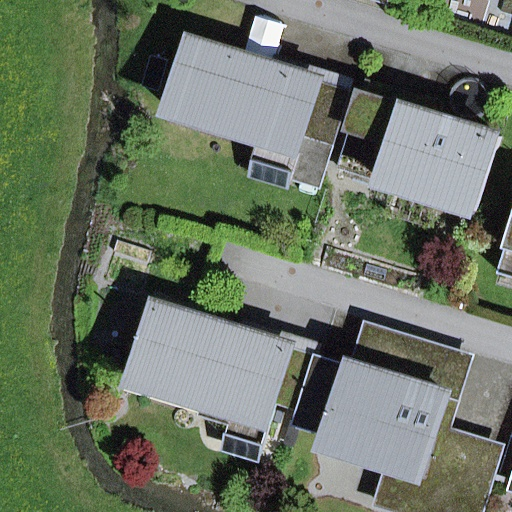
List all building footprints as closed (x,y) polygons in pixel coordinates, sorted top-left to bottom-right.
[(196,41),(173,113),(260,140),(303,154),(325,82),(196,41)] [(444,119),(448,105),(370,80),(365,95),(444,119)] [(325,82),(303,154),(260,140),(252,169),(322,191),(354,90),(325,82)] [(342,170),(478,212),(502,137),(444,119),(365,95),(342,170)] [(511,277),(511,250),(509,250),(501,274),(511,277)] [(282,395),(297,348),(161,306),(136,384),(238,416),(272,427),(282,395)] [(417,511),(485,511),(503,456),(441,437),(454,396),(439,392),(452,352),(370,326),(357,367),(335,439),(332,449),(392,467),(428,478),(417,511)] [(297,348),(282,395),(305,402),(297,427),(335,439),(357,367),(297,348)] [(506,445),(456,429),(478,360),(452,352),(439,392),(454,396),(441,437),(503,456),(506,445)] [(229,444),(263,455),(272,427),(238,416),(229,444)] [(380,506),(399,511),(417,511),(428,478),(392,467),(380,506)]
